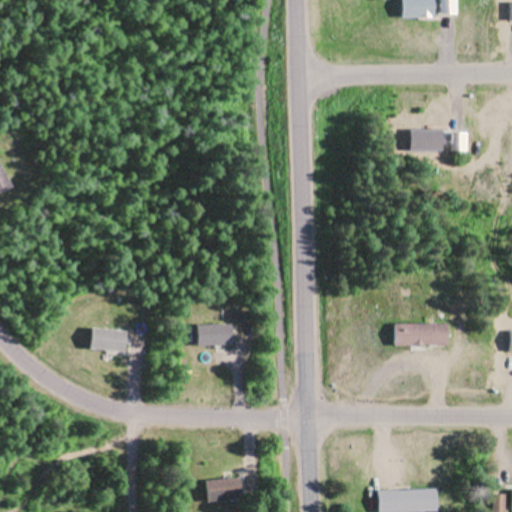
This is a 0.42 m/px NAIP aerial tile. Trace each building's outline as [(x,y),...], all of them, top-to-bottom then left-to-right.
[(400,0),(400,14),(433,14),(433,0),(400,0)] [(408,148),(441,148),(441,126),(408,126),(408,148)] [(466,148),(466,129),(451,129),(451,148),(466,148)] [(0,188),(10,184),(0,161),(0,188)] [(232,321),(195,321),(195,343),(232,343),(232,321)] [(447,321),(394,321),(394,343),(447,343),(447,321)] [(125,327),(89,326),(88,347),(125,348),(125,327)] [(239,476),(203,478),(205,499),(240,497),(239,476)] [(436,486),(377,487),(377,509),(436,509),(436,486)] [(493,510),(506,510),(506,490),(493,490),(493,510)]
